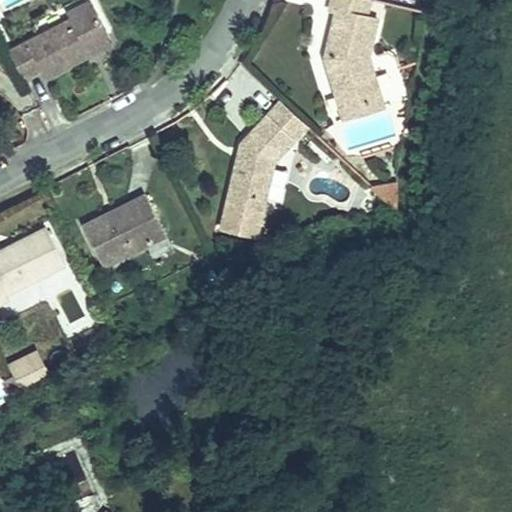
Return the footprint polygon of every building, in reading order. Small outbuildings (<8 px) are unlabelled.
[(0,0),(6,12),(29,0),(0,0)] [(83,44),(107,33),(90,0),(88,0),(66,11),(70,17),(37,34),(9,48),(22,74),(38,65),(43,74),(87,53),(83,44)] [(363,0),(324,0),(322,10),(328,11),(317,58),(320,68),(326,66),(329,75),(323,77),(334,112),(367,102),(354,61),(355,56),(361,57),(370,20),(359,17),(363,0)] [(87,53),(111,41),(107,33),(83,44),(87,53)] [(367,102),(334,112),(336,119),(377,107),(361,57),(355,56),(354,61),(367,102)] [(326,66),(320,68),(323,77),(329,75),(326,66)] [(302,129),(277,104),(236,144),(219,229),(238,233),(241,218),(256,221),(268,160),(302,129)] [(352,149),(393,137),(386,112),(345,123),(352,149)] [(375,202),(395,203),(396,183),(376,182),(375,202)] [(84,227),(101,265),(162,237),(145,198),(130,205),(132,210),(110,220),(108,216),(84,227)] [(256,221),(241,218),(238,233),(253,236),(256,221)] [(0,305),(6,303),(5,300),(28,288),(29,287),(65,271),(46,231),(0,253),(0,305)] [(28,288),(5,300),(6,303),(9,309),(33,297),(28,288)] [(16,386),(19,392),(44,380),(35,359),(25,364),(23,359),(7,367),(16,386)]
